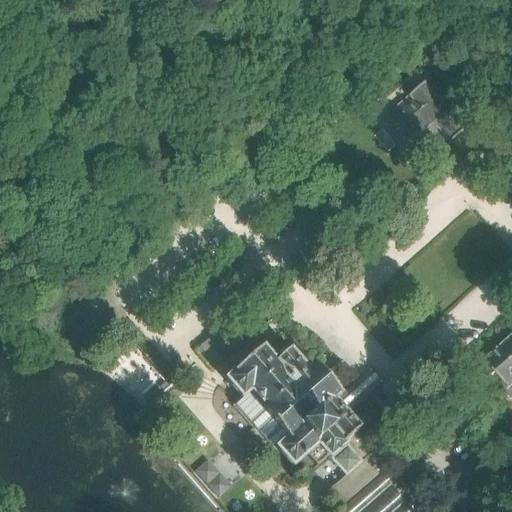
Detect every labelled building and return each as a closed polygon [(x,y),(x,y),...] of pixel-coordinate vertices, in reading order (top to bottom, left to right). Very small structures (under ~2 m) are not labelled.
[(420,148),(439,132),(449,144),(464,132),(423,85),(390,114),(398,123),(398,128),(400,130),(405,130),(420,148)] [(220,366),(242,346),(226,328),(204,347),(220,366)] [(278,337),(227,382),(242,400),(234,407),(253,429),(269,447),(274,453),(277,450),(293,468),(298,463),(309,475),(327,459),(329,461),(345,478),(326,495),(340,511),(339,511),(430,511),(345,416),(367,396),(382,384),(370,371),(356,383),(341,397),(313,365),(307,370),(278,337)] [(511,339),(485,363),(509,389),(511,386),(511,339)] [(475,422),(464,410),(456,417),(467,430),(475,422)]
